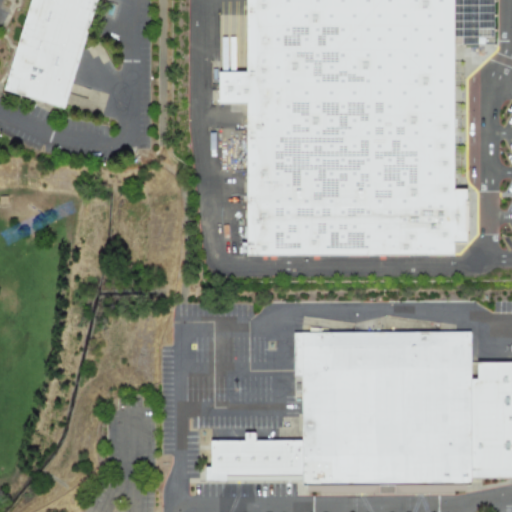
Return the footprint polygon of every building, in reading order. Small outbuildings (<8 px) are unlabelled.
[(36,0),(104,0),(72,115),(9,98),(36,0)] [(494,0),(495,41),(453,42),(454,194),(467,194),(467,218),(467,249),(453,249),(453,260),(246,261),(245,106),(218,106),(217,75),(231,75),(245,75),(244,0),(494,0)] [(470,381),(470,333),(297,334),(298,378),(302,378),(303,441),(303,474),(303,486),(471,485),(471,470),(470,381)] [(470,381),(478,381),(478,364),(511,364),(511,469),(471,470),(470,381)] [(303,441),(212,441),(212,475),(303,474),(303,441)]
